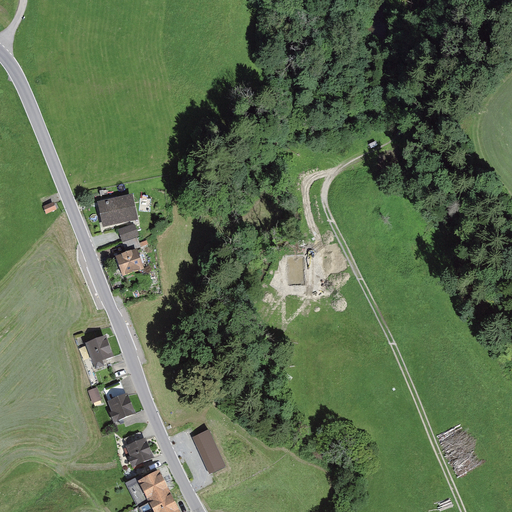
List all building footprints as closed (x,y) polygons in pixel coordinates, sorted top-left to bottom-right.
[(132,194),(98,201),(103,227),(137,219),(132,194)] [(138,246),(116,254),(124,276),(146,267),(138,246)] [(107,335),(86,342),(94,364),(113,357),(107,335)] [(91,390),(95,407),(103,405),(99,388),(91,390)] [(129,392),(108,400),(116,420),(136,416),(129,392)] [(208,428),(193,437),(211,473),(226,466),(208,428)] [(145,437),(127,444),(133,465),(153,456),(145,437)] [(177,511),(158,476),(133,489),(145,511),(177,511)]
